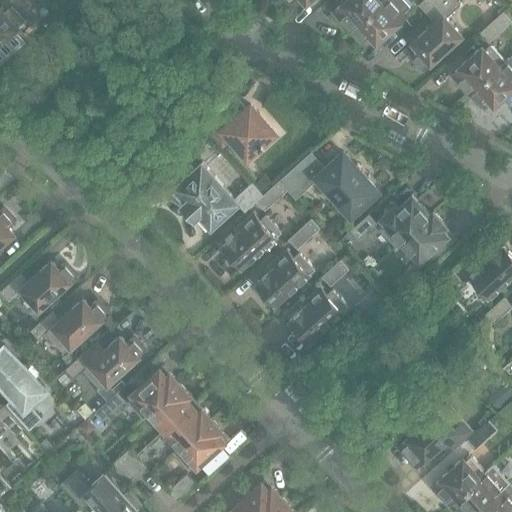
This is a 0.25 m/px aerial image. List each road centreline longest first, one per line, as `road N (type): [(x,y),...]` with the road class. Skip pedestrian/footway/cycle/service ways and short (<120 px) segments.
road 1 (residential): [(287,416),(94,202),(0,130)]
road 2 (residential): [(511,181),(225,27),(200,0)]
road 3 (residential): [(182,511),(287,416)]
road 4 (residential): [(374,511),(287,416)]
